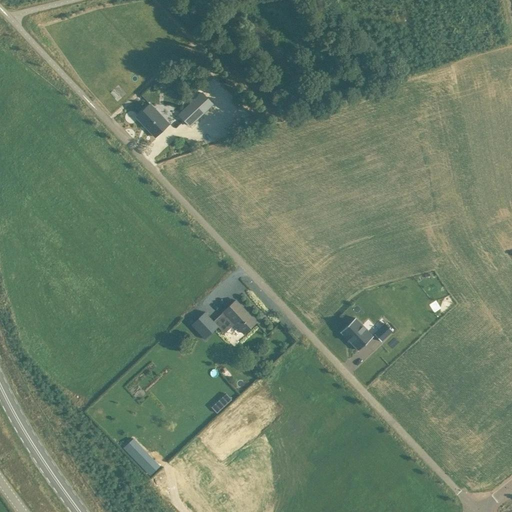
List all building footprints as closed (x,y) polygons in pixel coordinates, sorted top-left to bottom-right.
[(167,79),(162,74),(157,79),(157,88),(166,88),(167,79)] [(203,92),(179,115),(189,126),(214,104),(203,92)] [(156,137),(169,124),(150,104),(136,116),(144,124),(147,126),(146,127),(156,137)] [(233,322),(244,333),(256,322),(256,321),(255,323),(247,314),(248,313),(236,300),(223,311),(213,321),(205,312),(191,324),(204,338),(204,339),(208,336),(218,326),(223,332),(233,322)] [(373,336),(355,318),(341,331),(358,350),(373,336)] [(386,323),(375,334),(381,341),(393,330),(386,323)] [(218,401),(223,407),(232,399),(226,393),(218,401)] [(134,438),(124,448),(150,475),(160,465),(134,438)]
